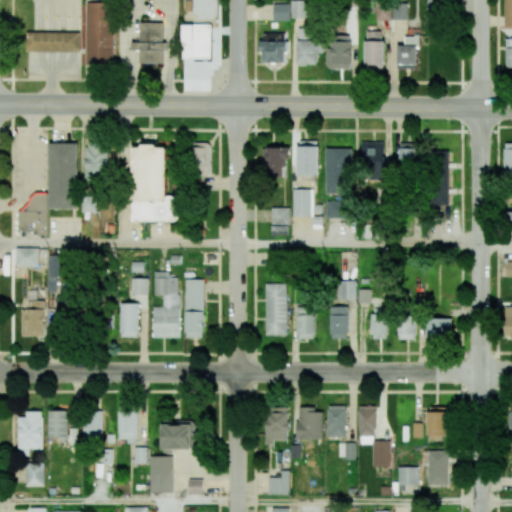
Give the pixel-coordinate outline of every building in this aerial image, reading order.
[(291,0),(308,0),(308,18),(291,17),(291,0)] [(376,20),(391,19),(390,0),(376,1),(376,20)] [(440,18),(439,0),(427,0),(428,18),(440,18)] [(87,1),(115,1),(116,62),(87,62),(87,1)] [(274,3),(289,2),(289,19),(274,20),(274,3)] [(393,19),(407,19),(408,3),(394,3),(393,19)] [(164,22),(141,22),(140,42),(133,42),(132,50),(140,50),(140,63),(163,64),(164,22)] [(318,64),(318,52),(321,52),(322,40),(308,39),(309,23),(298,23),(297,64),(318,64)] [(183,59),(211,59),(211,24),(182,24),(183,59)] [(27,31),(81,31),(81,52),(27,51),(27,31)] [(381,31),(365,31),(366,69),(385,69),(384,40),(381,40),(381,31)] [(286,62),(286,33),(261,33),(262,62),(286,62)] [(418,68),(418,35),(405,35),(404,46),(398,46),(398,68),(418,68)] [(298,175),(319,175),(319,141),(298,141),(298,175)] [(384,141),(361,142),(362,166),(384,166),(384,141)] [(86,142),(85,179),(107,180),(108,142),(86,142)] [(211,175),(212,143),(190,142),(189,174),(211,175)] [(78,143),(50,143),(49,208),(77,208),(78,143)] [(417,167),(417,143),(399,143),(399,167),(417,167)] [(179,222),(180,196),(166,196),(166,146),(133,146),(132,221),(179,222)] [(289,147),(267,148),(267,176),(283,176),(283,166),(289,166),(289,147)] [(352,149),(327,148),(326,193),(351,194),(352,149)] [(431,206),(450,205),(448,150),(429,151),(431,206)] [(293,216),(313,216),(313,189),(293,189),(293,216)] [(48,192),(31,192),(31,207),(19,207),(19,235),(48,235),(48,192)] [(82,211),(96,212),(98,198),(83,196),(82,211)] [(326,218),(349,219),(349,201),(327,201),(326,218)] [(288,235),(288,225),(289,225),(290,208),(272,207),(272,225),(271,225),(271,235),(288,235)] [(39,267),(40,247),(16,247),(16,266),(39,267)] [(47,292),(57,292),(58,277),(64,277),(65,255),(49,255),(47,292)] [(153,337),(179,337),(179,277),(168,277),(168,271),(155,271),(154,295),(163,295),(163,307),(154,306),(153,337)] [(149,294),(148,278),(131,278),(132,295),(149,294)] [(204,279),(186,279),(185,337),(203,338),(204,279)] [(356,280),(338,280),(338,299),(356,299),(356,280)] [(266,335),(288,335),(287,283),(266,283),(266,335)] [(371,289),(358,289),(358,303),(371,303),(371,289)] [(22,336),(46,336),(45,300),(28,301),(28,309),(22,309),(22,336)] [(121,336),(139,337),(139,303),(121,303),(121,336)] [(315,338),(315,306),(297,306),(297,339),(315,338)] [(331,306),(330,338),(348,338),(349,306),(331,306)] [(388,308),(372,308),(371,337),(387,338),(388,308)] [(397,339),(415,339),(416,317),(398,316),(397,339)] [(452,318),(427,318),(426,336),(452,337),(452,318)] [(345,405),(327,405),(328,437),(346,436),(345,405)] [(323,439),(324,412),(315,411),(315,407),(298,406),(297,439),(323,439)] [(390,440),(376,441),(376,406),(359,406),(360,444),(373,444),(373,466),(390,466),(390,440)] [(428,438),(448,438),(448,406),(428,406),(428,438)] [(273,440),(288,440),(288,407),(266,407),(266,444),(273,445),(273,440)] [(49,437),(60,437),(60,442),(68,442),(68,410),(48,411),(49,437)] [(118,441),(138,441),(138,410),(118,410),(118,441)] [(43,449),(44,411),(27,411),(26,417),(19,417),(18,455),(30,455),(30,449),(43,449)] [(102,412),(84,412),(84,439),(102,439),(102,412)] [(192,449),(192,420),(162,420),(163,449),(192,449)] [(422,422),(413,422),(413,437),(422,437),(422,422)] [(77,444),(77,428),(69,428),(69,444),(77,444)] [(356,459),(356,443),(339,442),(339,458),(356,459)] [(136,445),(148,445),(148,461),(136,461),(136,445)] [(105,446),(113,446),(113,462),(105,462),(105,446)] [(428,485),(449,485),(450,450),(429,450),(428,485)] [(152,491),(152,454),(174,454),(173,491),(152,491)] [(44,486),(44,462),(25,462),(26,486),(44,486)] [(398,484),(418,485),(419,467),(399,466),(398,484)] [(290,494),(291,470),(282,470),(282,477),(269,477),(269,494),(290,494)] [(190,477),(204,477),(204,492),(190,492),(190,477)]
